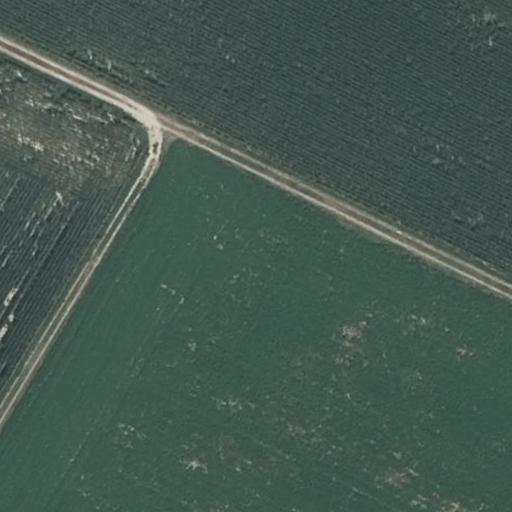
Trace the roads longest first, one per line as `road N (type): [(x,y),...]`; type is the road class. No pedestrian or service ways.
road 1 (track): [(0,48),(511,293)]
road 2 (track): [(171,134),(0,422)]
